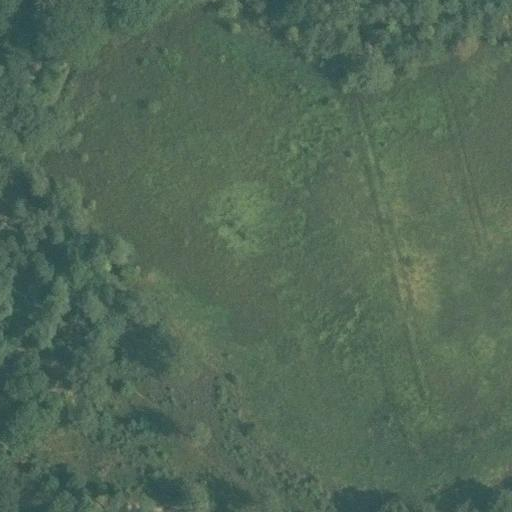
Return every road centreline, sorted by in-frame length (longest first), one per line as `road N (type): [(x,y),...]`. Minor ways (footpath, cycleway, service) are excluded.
road 1 (track): [(169,511),(0,502)]
road 2 (track): [(0,117),(58,0)]
